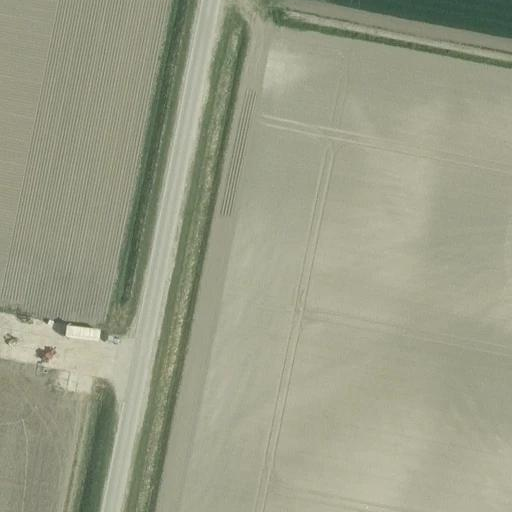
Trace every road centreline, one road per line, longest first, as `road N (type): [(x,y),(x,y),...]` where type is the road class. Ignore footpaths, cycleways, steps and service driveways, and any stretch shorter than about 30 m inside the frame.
road 1 (unclassified): [(130,380),(205,0)]
road 2 (unclassified): [(103,511),(130,380)]
road 3 (unclassified): [(130,380),(0,354)]
